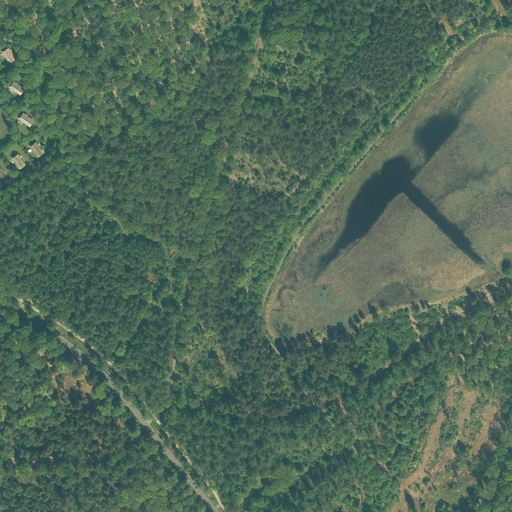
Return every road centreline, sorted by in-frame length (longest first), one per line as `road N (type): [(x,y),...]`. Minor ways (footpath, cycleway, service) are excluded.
road 1 (track): [(177,349),(191,264),(270,0)]
road 2 (tertiary): [(216,511),(132,406),(61,337),(0,294)]
road 3 (track): [(504,291),(451,310),(383,370),(315,405)]
road 4 (track): [(0,459),(102,454),(169,402)]
